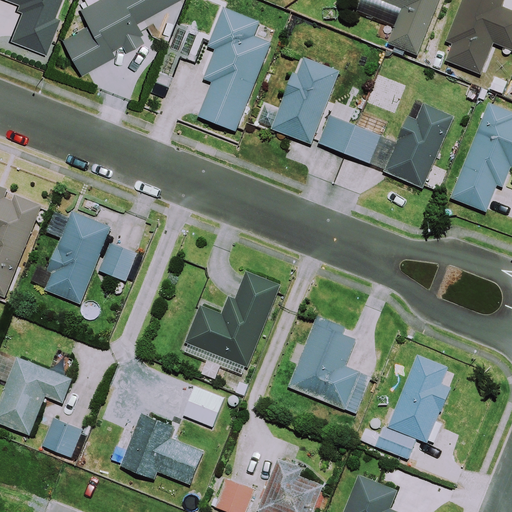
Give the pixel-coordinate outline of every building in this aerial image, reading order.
[(60,0),(3,0),(25,8),(13,40),(45,53),(56,22),(52,20),(60,0)] [(63,42),(81,75),(113,58),(110,54),(122,48),(124,52),(143,42),(134,26),(181,1),(180,0),(100,0),(81,11),(90,27),(63,42)] [(378,0),(380,1),(373,18),(397,28),(389,46),(415,56),(437,0),(378,0)] [(504,0),(457,0),(441,41),(454,46),(447,63),(482,77),(495,44),(511,51),(511,14),(500,9),(504,0)] [(257,23),(222,10),(209,47),(214,49),(203,80),(212,84),(199,119),(238,133),(270,47),(251,39),(257,23)] [(335,105),(328,102),(339,74),(303,59),(273,130),(309,146),(312,140),(319,143),(335,105)] [(511,115),(485,105),(449,199),(489,214),(498,189),(504,192),(511,171),(511,115)] [(443,182),(427,175),(451,120),(424,108),(417,124),(408,120),(386,173),(421,188),(422,186),(439,193),(443,182)] [(380,138),(331,119),(321,146),(369,165),(380,138)] [(38,210),(0,196),(0,294),(6,296),(38,210)] [(72,214),(63,237),(53,233),(39,269),(48,273),(42,290),(81,305),(111,230),(72,214)] [(137,255),(111,245),(101,273),(127,283),(137,255)] [(280,282),(249,270),(237,302),(230,300),(224,315),(203,307),(185,353),(244,376),(280,282)] [(357,373),(344,368),(357,336),(319,320),(290,388),(318,400),(315,408),(335,416),(338,408),(355,416),(371,379),(357,373)] [(419,358),(388,429),(384,427),(375,446),(379,448),(407,460),(417,438),(434,446),(442,426),(435,423),(456,374),(419,358)] [(52,420),(59,403),(63,405),(72,380),(19,360),(17,367),(0,360),(0,379),(8,383),(0,402),(0,424),(31,436),(36,424),(49,429),(52,420)] [(225,398),(195,387),(184,416),(214,428),(225,398)] [(174,429),(142,416),(122,468),(155,480),(158,472),(190,485),(203,453),(170,440),(174,429)] [(303,470),(279,461),(258,511),(313,511),(323,487),(300,478),(303,470)] [(427,511),(431,504),(360,477),(345,511),(427,511)] [(244,511),(252,491),(225,480),(214,507),(225,511),(244,511)]
